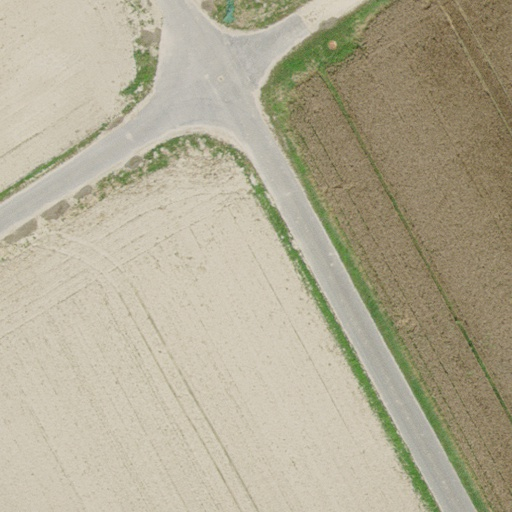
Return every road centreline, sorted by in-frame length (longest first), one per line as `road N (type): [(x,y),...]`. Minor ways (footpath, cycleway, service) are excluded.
road 1 (track): [(171,0),(455,511)]
road 2 (track): [(337,0),(0,219)]
